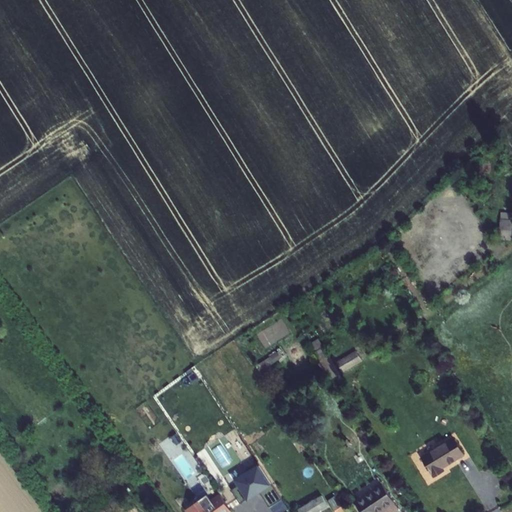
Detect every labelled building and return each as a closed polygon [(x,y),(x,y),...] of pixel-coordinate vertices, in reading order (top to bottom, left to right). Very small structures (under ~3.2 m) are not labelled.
[(511,238),(511,226),(511,211),(500,211),(499,238),(511,238)] [(256,367),(262,376),(269,371),(267,368),(282,357),(279,352),(256,367)] [(343,372),(361,361),(356,352),(338,362),(343,372)] [(433,477),(443,471),(441,468),(463,455),(453,438),(421,457),(433,477)] [(282,499),(258,463),(247,470),(249,473),(252,477),(240,485),(231,491),(240,504),(259,492),(270,508),(282,499)] [(237,481),(240,485),(252,477),(249,473),(237,481)] [(382,484),(355,502),(361,511),(380,511),(383,510),(384,511),(394,511),(399,509),(382,484)] [(213,501),(208,494),(190,506),(194,511),(224,511),(230,508),(221,496),(213,501)] [(329,501),(336,511),(339,511),(346,508),(337,495),(329,501)] [(322,496),(299,511),(300,511),(319,511),(329,506),(322,496)]
